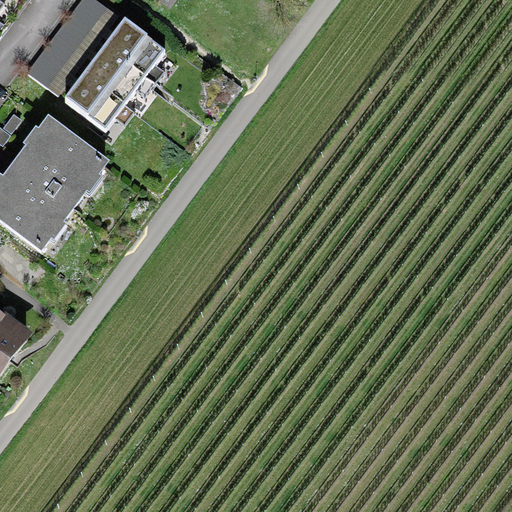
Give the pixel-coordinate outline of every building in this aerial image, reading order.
[(124,25),(105,51),(145,81),(164,54),(124,25)] [(125,108),(145,81),(105,51),(85,78),(125,108)] [(85,78),(65,104),(105,134),(125,108),(85,78)] [(0,198),(0,222),(41,253),(48,242),(47,236),(55,226),(61,226),(84,195),(83,189),(90,179),(97,178),(105,168),(49,126),(41,136),(42,143),(34,153),(28,153),(5,184),(7,190),(0,198)] [(0,320),(0,373),(25,340),(0,320)]
